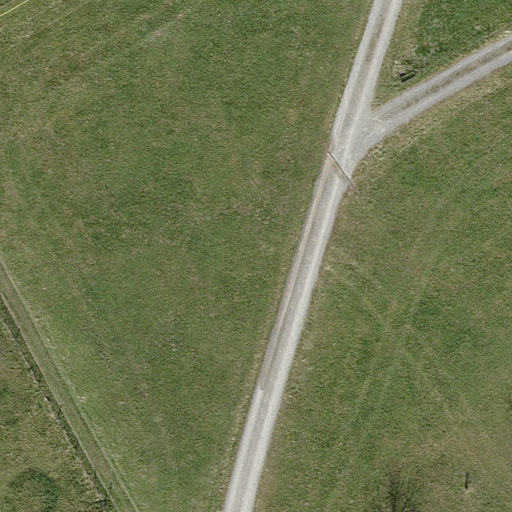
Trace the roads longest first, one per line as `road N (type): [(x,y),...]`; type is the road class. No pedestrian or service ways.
road 1 (track): [(394,0),(238,511)]
road 2 (track): [(348,147),(511,55)]
